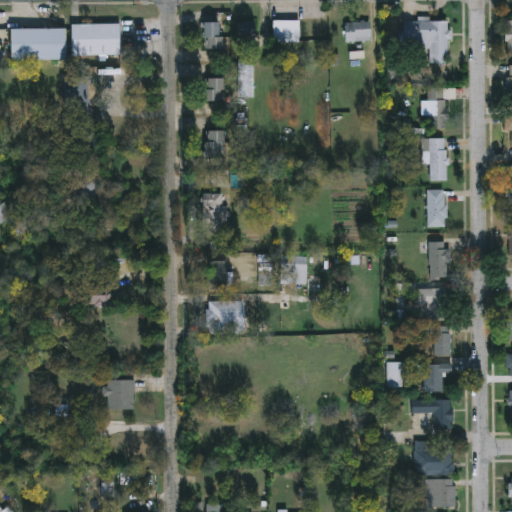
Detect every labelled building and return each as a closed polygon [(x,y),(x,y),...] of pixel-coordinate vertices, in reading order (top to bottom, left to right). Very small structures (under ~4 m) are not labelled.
[(272,43),(272,20),(298,20),(298,43),(272,43)] [(221,48),(202,48),(202,21),(221,21),(221,48)] [(254,40),(240,40),(240,21),(254,21),(254,40)] [(404,49),(404,21),(449,21),(449,63),(429,63),(429,49),(404,49)] [(344,42),(344,22),(370,22),(370,42),(344,42)] [(121,24),(121,55),(71,55),(71,24),(121,24)] [(10,29),(65,29),(65,60),(10,60),(10,29)] [(221,100),(203,100),(204,77),(221,77),(221,100)] [(251,78),(253,95),(240,96),(239,79),(251,78)] [(446,127),(422,127),(422,101),(427,101),(427,87),(455,87),(455,98),(446,98),(446,127)] [(204,156),(204,129),(223,129),(223,156),(204,156)] [(422,162),(422,138),(446,138),(446,180),(429,180),(429,162),(422,162)] [(60,186),(76,186),(75,177),(95,177),(95,209),(60,209),(60,186)] [(427,227),(427,189),(446,189),(446,227),(427,227)] [(201,225),(201,192),(221,192),(221,225),(201,225)] [(0,202),(14,202),(14,218),(0,218),(0,202)] [(429,280),(429,241),(448,241),(448,280),(429,280)] [(260,284),(258,256),(269,255),(271,280),(264,281),(264,284),(260,284)] [(306,274),(279,274),(279,256),(306,256),(306,274)] [(208,290),(208,260),(225,260),(225,290),(208,290)] [(81,288),(90,310),(118,298),(108,276),(81,288)] [(419,319),(419,288),(447,288),(447,319),(419,319)] [(243,321),(230,321),(230,334),(207,334),(207,300),(243,300),(243,321)] [(450,355),(433,355),(433,326),(450,326),(450,355)] [(400,362),(400,387),(386,387),(386,362),(400,362)] [(424,392),(424,362),(451,362),(451,374),(442,374),(442,392),(424,392)] [(133,411),(133,382),(105,382),(105,411),(133,411)] [(411,400),(451,400),(451,430),(433,430),(433,413),(410,413),(411,400)] [(452,441),(452,475),(413,475),(413,441),(452,441)] [(454,507),(424,507),(424,480),(454,480),(454,507)]
